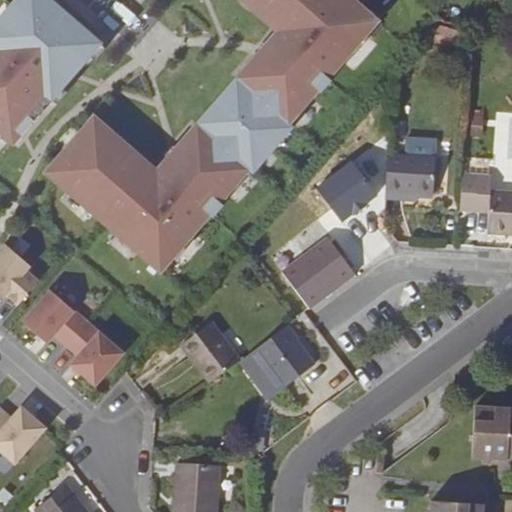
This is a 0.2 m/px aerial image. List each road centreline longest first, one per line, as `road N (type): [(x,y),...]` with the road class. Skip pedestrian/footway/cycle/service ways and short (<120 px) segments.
road 1 (residential): [(511,311),(293,476),(292,511)]
road 2 (residential): [(511,277),(407,273),(334,327)]
road 3 (residential): [(0,349),(102,442)]
